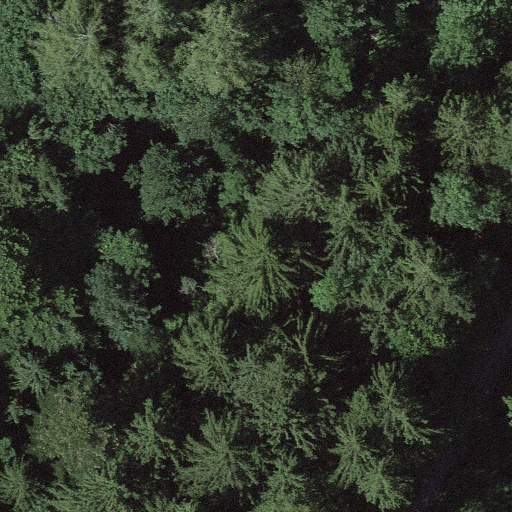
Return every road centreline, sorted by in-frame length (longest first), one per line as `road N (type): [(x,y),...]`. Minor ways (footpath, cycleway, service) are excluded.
road 1 (track): [(483,0),(184,15),(125,0)]
road 2 (track): [(430,511),(511,321)]
